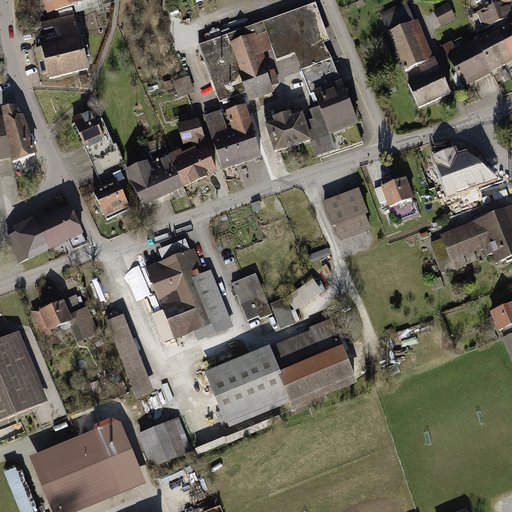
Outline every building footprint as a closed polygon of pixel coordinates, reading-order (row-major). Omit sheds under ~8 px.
[(39,0),(46,19),(101,0),(39,0)] [(471,0),(474,8),(493,1),(496,7),(476,14),(483,32),(511,18),(511,3),(511,0),(471,0)] [(447,99),(408,3),(379,15),(418,111),(447,99)] [(315,5),(262,25),(272,53),(276,62),(294,55),(307,90),(337,79),(324,45),(329,43),(315,5)] [(449,5),(434,12),(442,28),(456,21),(449,5)] [(46,41),(38,43),(48,86),(89,76),(75,19),(43,27),(46,41)] [(511,23),(497,31),(511,59),(511,23)] [(272,53),(262,25),(200,48),(224,113),(273,95),(262,66),(267,64),(264,56),(272,53)] [(492,76),(511,64),(511,59),(497,31),(475,43),(492,76)] [(465,90),(492,76),(475,43),(457,53),(452,43),(442,49),(465,90)] [(339,83),(309,94),(315,111),(310,113),(313,122),(306,124),(319,157),(337,150),(331,136),(356,127),(339,83)] [(220,113),(203,118),(221,174),(260,162),(243,109),(221,116),(220,113)] [(36,157),(21,110),(0,113),(0,116),(1,121),(0,121),(0,163),(8,162),(9,167),(36,157)] [(272,125),(263,128),(271,155),(309,143),(301,115),(291,118),(289,115),(270,121),(272,125)] [(92,116),(71,124),(84,153),(87,151),(104,144),(92,116)] [(187,153),(126,176),(141,213),(218,176),(200,120),(177,129),(187,153)] [(102,188),(90,195),(105,224),(130,211),(113,174),(124,169),(113,140),(87,151),(102,188)] [(404,182),(379,192),(386,211),(412,201),(404,182)] [(358,190),(321,205),(331,230),(334,228),(340,244),(370,233),(365,219),(368,217),(358,190)] [(442,241),(431,246),(444,277),(490,257),(495,267),(511,260),(511,206),(440,237),(442,241)] [(68,208),(5,238),(18,266),(81,236),(68,208)] [(207,276),(198,252),(140,276),(147,292),(154,289),(176,344),(196,336),(199,345),(236,330),(213,274),(207,276)] [(257,276),(234,285),(249,323),(272,314),(257,276)] [(301,322),(296,308),(323,298),(319,285),(271,302),(281,329),(301,322)] [(62,304),(32,317),(43,341),(72,329),(68,319),(62,304)] [(511,305),(489,316),(497,334),(511,327),(511,305)] [(68,319),(72,329),(80,345),(100,336),(89,309),(68,319)] [(123,318),(106,325),(135,401),(153,395),(123,318)] [(309,332),(203,376),(226,431),(287,406),(290,414),(356,387),(329,322),(308,330),(309,332)] [(19,335),(0,342),(0,422),(46,403),(19,335)] [(511,336),(503,340),(511,361),(511,336)] [(179,420),(137,437),(150,470),(192,454),(179,420)] [(116,426),(37,457),(58,511),(137,481),(116,426)] [(37,511),(23,468),(8,473),(20,511),(37,511)]
